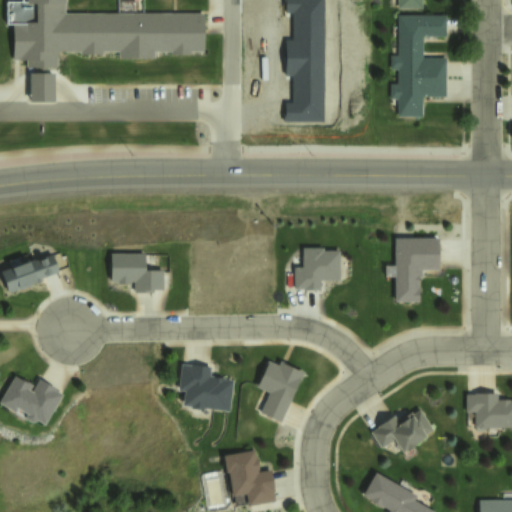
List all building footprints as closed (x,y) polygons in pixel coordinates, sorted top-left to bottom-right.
[(67,0),(67,18),(204,16),(205,54),(154,55),(154,62),(121,62),(121,54),(64,54),(64,73),(56,73),(56,105),(28,106),(27,70),(20,70),(20,61),(11,61),(11,30),(3,30),(3,2),(26,2),(25,0),(67,0)] [(397,8),(397,0),(422,0),(422,8),(397,8)] [(445,15),(445,36),(422,36),(422,57),(445,57),(445,96),(422,96),(422,116),(397,116),(397,98),(389,98),(389,83),(397,83),(397,69),(390,69),(390,55),(397,55),(397,15),(445,15)] [(439,238),(395,238),(395,267),(384,267),(384,279),(395,279),(395,307),(421,307),(421,276),(439,276),(439,238)] [(0,267),(10,297),(42,287),(40,280),(60,273),(51,247),(0,264),(0,267)] [(301,293),(321,293),(321,284),(340,284),(341,255),(325,254),(325,249),(304,249),(304,264),(296,263),(296,281),(301,281),(301,293)] [(110,256),(110,287),(135,287),(135,296),(153,296),(153,290),(161,290),(161,275),(146,274),(146,256),(110,256)] [(270,366),(259,389),(272,395),(262,416),(282,425),(305,375),(282,364),(279,370),(270,366)] [(182,366),(177,394),(184,395),(182,410),(228,417),(232,391),(224,390),(225,383),(210,381),(211,371),(182,366)] [(13,375),(0,397),(0,408),(43,432),(62,396),(43,386),(35,401),(26,396),(32,385),(13,375)] [(464,394),(463,411),(473,411),(473,426),(478,426),(477,429),(484,429),(484,426),(511,426),(511,401),(509,401),(508,398),(496,398),(496,391),(471,390),(471,394),(464,394)] [(418,408),(431,429),(422,434),(424,437),(400,452),(392,439),(379,448),(369,432),(376,427),(374,424),(391,413),(397,422),(404,417),(403,415),(409,411),(410,413),(418,408)] [(272,474),(277,504),(249,509),(247,497),(234,499),(230,476),(226,477),(223,462),(253,457),(255,468),(260,467),(262,476),(272,474)] [(373,471),(360,494),(388,510),(386,511),(434,511),(413,500),(416,495),(373,471)] [(511,511),(511,499),(477,499),(476,511),(511,511)]
